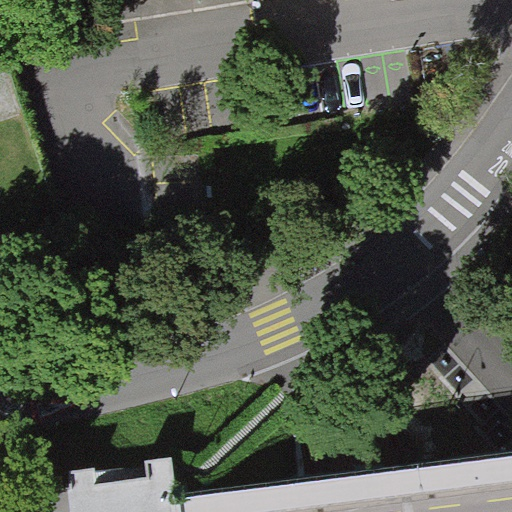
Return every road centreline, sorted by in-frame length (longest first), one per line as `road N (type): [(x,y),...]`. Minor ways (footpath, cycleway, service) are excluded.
road 1 (residential): [(74,85),(258,45),(511,5)]
road 2 (residential): [(0,395),(167,370),(295,324),(407,256)]
road 3 (residential): [(407,256),(511,125)]
